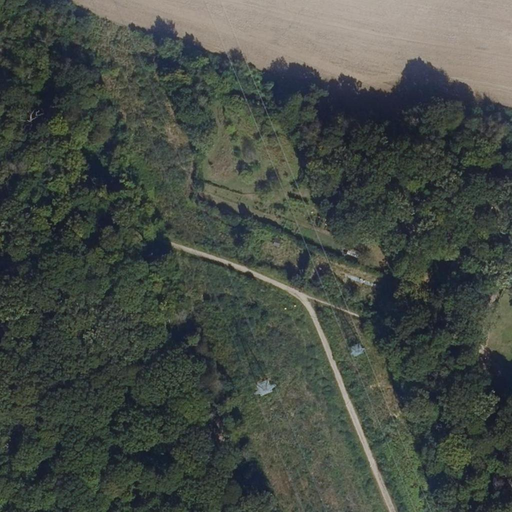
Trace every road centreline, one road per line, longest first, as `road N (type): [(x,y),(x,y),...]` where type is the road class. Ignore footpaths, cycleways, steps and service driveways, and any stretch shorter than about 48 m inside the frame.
road 1 (track): [(433,349),(0,161)]
road 2 (track): [(147,220),(137,511)]
road 3 (track): [(433,349),(471,424),(511,479)]
road 4 (track): [(433,349),(484,303),(511,237)]
